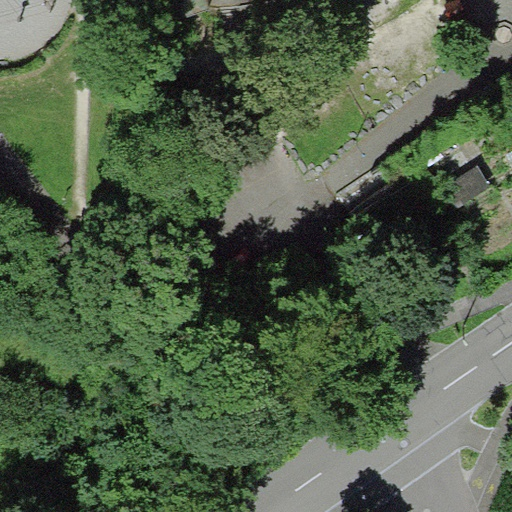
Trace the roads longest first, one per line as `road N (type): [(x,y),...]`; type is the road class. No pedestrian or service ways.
road 1 (secondary): [(265,511),(401,420)]
road 2 (secondary): [(401,420),(511,345)]
